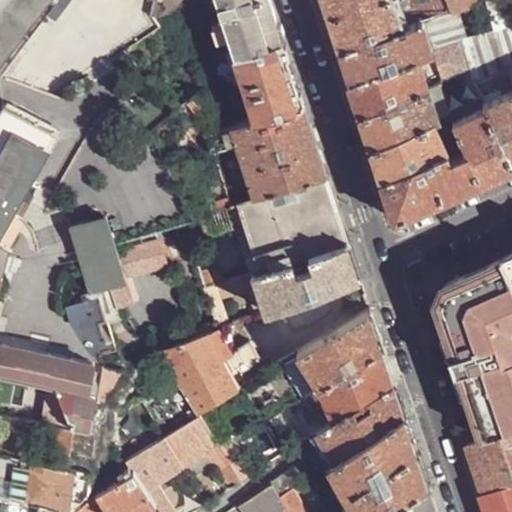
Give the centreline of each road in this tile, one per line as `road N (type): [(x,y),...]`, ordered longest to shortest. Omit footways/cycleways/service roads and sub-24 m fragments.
road 1 (trunk): [(511,143),(10,0)]
road 2 (trunk): [(12,0),(511,143)]
road 3 (tertiary): [(291,0),(375,257)]
road 4 (tertiary): [(375,257),(461,511)]
road 5 (residential): [(375,257),(511,196)]
